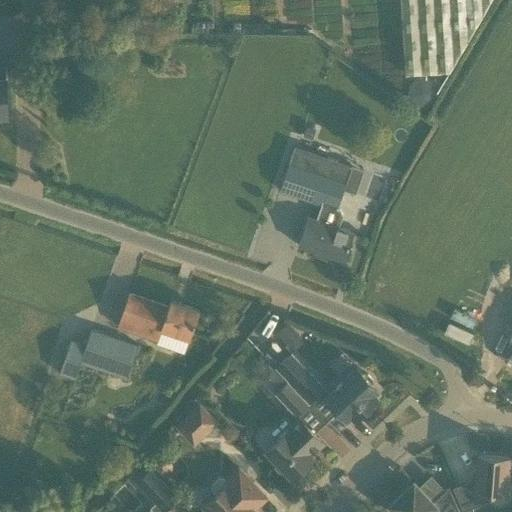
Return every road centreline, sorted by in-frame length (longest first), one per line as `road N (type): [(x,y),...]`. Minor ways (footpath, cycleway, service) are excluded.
road 1 (unclassified): [(465,414),(449,366),(402,337),(0,188)]
road 2 (residential): [(328,511),(415,431),(465,414)]
